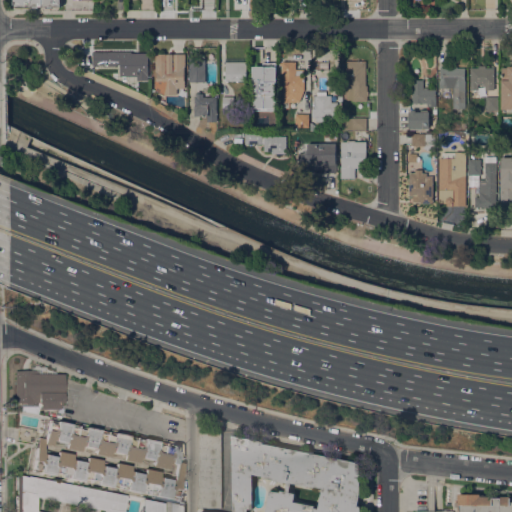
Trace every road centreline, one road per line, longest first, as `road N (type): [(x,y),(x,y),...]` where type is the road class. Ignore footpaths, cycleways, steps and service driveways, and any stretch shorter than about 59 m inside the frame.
road 1 (residential): [(511,244),(405,227),(239,168),(63,74),(53,61),(51,28)]
road 2 (residential): [(511,471),(404,459),(246,417),(0,332)]
road 3 (motorway): [(511,355),(335,319),(10,204)]
road 4 (motorway): [(12,256),(236,338),(511,403)]
road 5 (residential): [(511,28),(51,28)]
road 6 (residential): [(384,220),(387,0)]
